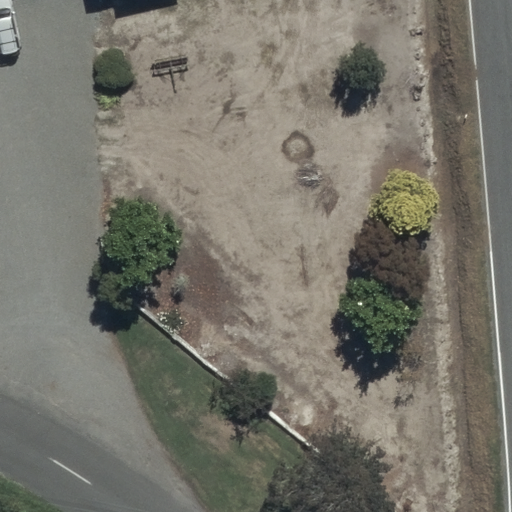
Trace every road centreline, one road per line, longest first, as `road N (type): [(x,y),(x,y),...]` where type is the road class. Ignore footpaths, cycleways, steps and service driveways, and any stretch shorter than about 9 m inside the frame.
road 1 (unclassified): [(496,0),(511,196)]
road 2 (unclassified): [(0,437),(118,511)]
